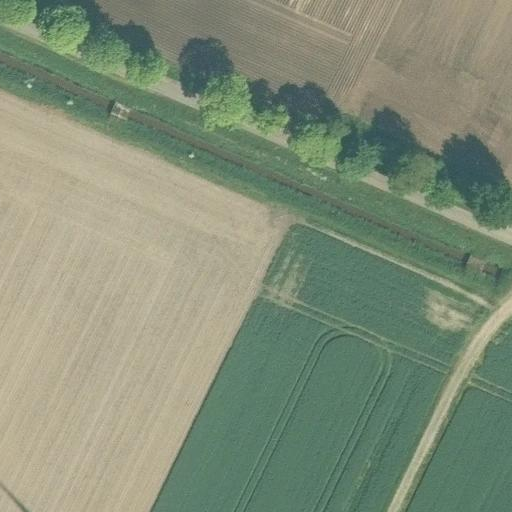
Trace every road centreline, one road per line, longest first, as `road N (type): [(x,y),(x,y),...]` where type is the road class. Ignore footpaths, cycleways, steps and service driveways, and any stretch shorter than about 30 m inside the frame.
road 1 (unclassified): [(0,14),(511,233)]
road 2 (track): [(390,511),(461,354),(511,286)]
